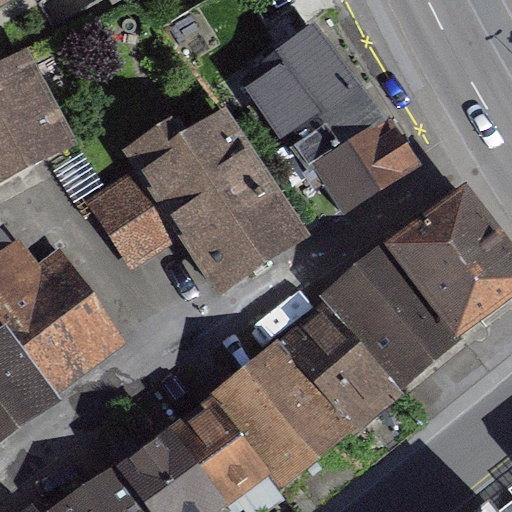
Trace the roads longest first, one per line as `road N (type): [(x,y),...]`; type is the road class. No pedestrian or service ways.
road 1 (primary): [(429,0),(511,144)]
road 2 (tertiary): [(408,511),(511,425)]
